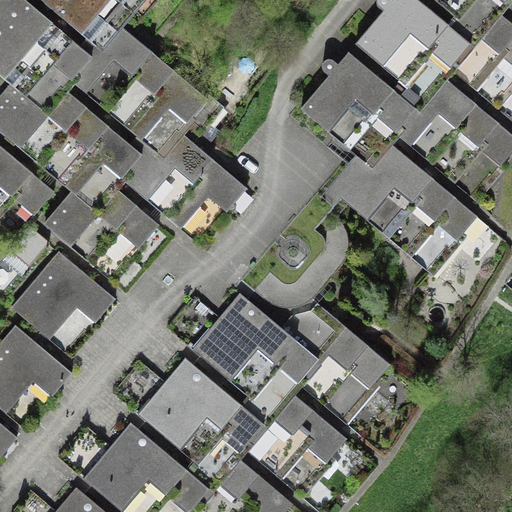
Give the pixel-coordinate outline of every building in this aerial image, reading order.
[(0,12),(20,29),(36,11),(25,1),(23,0),(6,0),(0,7),(0,12)] [(92,11),(78,0),(40,0),(76,30),(92,11)] [(140,0),(102,0),(92,11),(76,30),(82,35),(107,5),(115,12),(125,19),(140,0)] [(78,0),(92,11),(102,0),(78,0)] [(393,0),(393,1),(391,0),(376,0),(377,1),(376,3),(376,4),(377,5),(377,7),(378,8),(379,9),(383,12),(356,45),(367,54),(412,0),(393,0)] [(426,8),(416,0),(412,0),(367,54),(389,73),(416,41),(437,17),(426,8)] [(434,0),(444,8),(450,0),(434,0)] [(475,0),(450,0),(444,8),(454,17),(447,26),(470,45),(497,13),(482,0),(480,3),(477,0),(475,0)] [(49,63),(69,39),(57,28),(36,11),(20,29),(4,48),(0,52),(0,76),(8,83),(35,51),(49,63)] [(0,44),(4,48),(20,29),(0,12),(0,44)] [(511,25),(497,13),(470,45),(469,46),(511,81),(511,25)] [(447,26),(437,17),(416,41),(428,51),(428,50),(445,65),(467,83),(494,106),(511,84),(511,81),(469,46),(470,45),(447,26)] [(50,63),(71,81),(118,25),(114,22),(110,26),(102,20),(82,44),(79,47),(69,39),(49,63),(50,63)] [(105,110),(138,72),(137,72),(152,54),(135,39),(118,25),(71,81),(105,110)] [(428,51),(416,41),(389,73),(399,82),(392,90),(404,100),(416,110),(415,111),(426,120),(454,87),(445,79),(438,73),(445,65),(428,50),(428,51)] [(36,123),(64,90),(43,72),(50,63),(49,63),(35,51),(8,83),(10,85),(6,89),(2,94),(36,123)] [(343,59),(338,65),(334,62),(333,61),(332,61),(331,60),(329,60),(328,60),(326,61),(325,62),(324,63),(323,64),(322,66),(322,67),(322,69),(322,70),(323,71),(324,72),(325,73),(329,77),(301,109),(324,128),(356,90),(367,99),(382,81),(349,53),(343,59)] [(169,123),(196,90),(176,74),(152,54),(137,72),(138,72),(148,80),(135,95),(159,114),(169,123)] [(122,124),(137,137),(139,138),(159,114),(135,95),(148,80),(138,72),(105,110),(122,124)] [(387,86),(382,81),(367,99),(356,90),(324,128),(347,148),(374,116),(384,123),(404,100),(392,90),(387,86)] [(511,84),(494,106),(511,121),(511,84)] [(475,104),(454,87),(426,120),(470,157),(498,124),(475,104)] [(39,165),(86,109),(64,90),(36,123),(16,146),(27,155),(39,165)] [(194,139),(219,110),(208,101),(196,90),(169,123),(191,142),(192,142),(194,139)] [(0,131),(16,146),(36,123),(2,94),(0,92),(0,131)] [(416,110),(404,100),(384,123),(425,158),(451,180),(470,157),(426,120),(415,111),(416,110)] [(130,145),(86,109),(39,165),(55,178),(70,191),(97,158),(102,163),(107,157),(127,174),(142,156),(130,145)] [(137,137),(130,145),(142,156),(127,174),(107,157),(102,163),(129,185),(144,198),(191,142),(169,123),(159,114),(139,138),(137,137)] [(511,135),(510,134),(498,124),(470,157),(451,180),(473,199),(511,153),(511,135)] [(397,150),(376,132),(356,156),(348,165),(393,203),(421,170),(397,150)] [(220,197),(235,179),(220,166),(202,151),(205,148),(194,139),(192,142),(191,142),(144,198),(204,248),(230,217),(226,213),(232,207),(220,197)] [(0,186),(20,163),(3,149),(0,146),(0,186)] [(67,244),(114,187),(103,179),(95,171),(102,163),(97,158),(70,191),(71,192),(44,224),(67,244)] [(39,210),(54,192),(38,178),(20,163),(0,186),(0,201),(5,206),(17,192),(39,210)] [(393,203),(348,165),(338,177),(323,195),(335,204),(341,198),(374,226),(393,203)] [(432,179),(421,170),(393,203),(374,226),(396,245),(443,189),(432,179)] [(232,207),(247,189),(241,184),(235,179),(220,197),(232,207)] [(119,248),(147,216),(131,202),(114,187),(67,244),(100,272),(119,248)] [(460,203),(443,189),(396,245),(430,273),(477,217),(460,203)] [(0,256),(12,243),(34,261),(49,243),(26,224),(5,206),(0,201),(0,256)] [(131,258),(159,225),(153,221),(147,216),(119,248),(131,258)] [(106,277),(112,282),(131,258),(119,248),(100,272),(106,277)] [(59,251),(11,308),(68,355),(115,299),(96,283),(59,251)] [(285,332),(240,294),(230,306),(220,317),(265,355),(285,332)] [(330,314),(312,299),(285,332),(265,355),(276,365),(277,366),(298,383),(345,327),(330,314)] [(192,350),(248,396),(248,397),(276,365),(265,355),(220,317),(207,332),(192,350)] [(15,325),(0,343),(0,408),(3,411),(35,373),(45,381),(60,363),(48,353),(15,325)] [(320,402),(367,346),(357,337),(345,327),(298,383),(320,402)] [(343,421),(390,365),(380,356),(367,346),(320,402),(343,421)] [(221,429),(248,397),(248,396),(241,405),(185,358),(175,370),(165,382),(221,429)] [(57,391),(72,373),(66,369),(60,363),(45,381),(57,391)] [(244,448),(291,392),(282,385),(276,379),(273,383),(267,378),(277,366),(276,365),(248,397),(221,429),(222,430),(244,448)] [(14,421),(24,429),(57,391),(45,381),(35,373),(3,411),(14,421)] [(194,462),(221,429),(165,382),(152,398),(138,414),(193,461),(194,462)] [(277,476),(324,420),(307,406),(291,392),(244,448),(277,476)] [(300,495),(347,439),(336,430),(324,420),(277,476),(300,495)] [(166,494),(194,462),(193,461),(186,469),(131,423),(122,434),(111,447),(166,494)] [(0,454),(2,456),(17,438),(12,433),(6,428),(0,434),(0,454)] [(187,511),(189,511),(236,456),(228,449),(221,444),(218,447),(212,442),(222,430),(221,429),(194,462),(166,494),(167,494),(187,511)] [(122,511),(151,511),(166,494),(111,447),(98,462),(83,479),(122,511)] [(246,511),(269,485),(253,471),(236,456),(189,511),(246,511)] [(285,511),(292,504),(282,495),(269,485),(246,511),(285,511)] [(56,511),(105,511),(76,488),(66,499),(56,511)] [(170,511),(160,503),(167,494),(166,494),(151,511),(170,511)]
